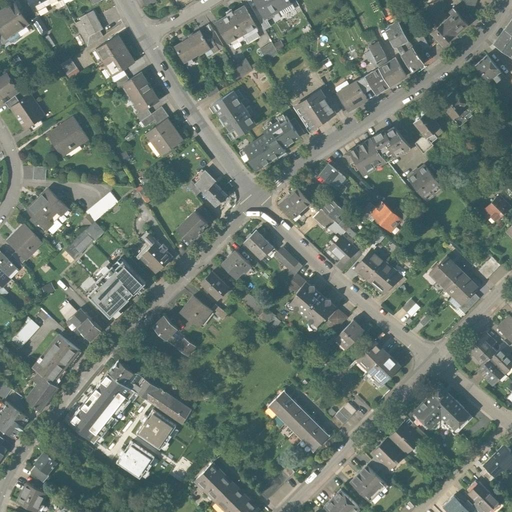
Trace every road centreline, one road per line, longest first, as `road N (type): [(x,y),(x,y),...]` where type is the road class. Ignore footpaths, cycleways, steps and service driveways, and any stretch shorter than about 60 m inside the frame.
road 1 (tertiary): [(0,488),(116,339),(254,203)]
road 2 (tertiary): [(254,203),(319,148),(467,52),(510,0)]
road 3 (residential): [(254,203),(434,360)]
road 4 (residential): [(284,511),(434,360)]
road 5 (residential): [(254,203),(143,37)]
